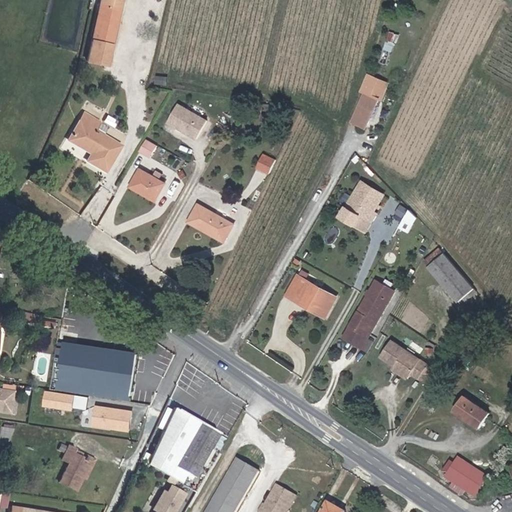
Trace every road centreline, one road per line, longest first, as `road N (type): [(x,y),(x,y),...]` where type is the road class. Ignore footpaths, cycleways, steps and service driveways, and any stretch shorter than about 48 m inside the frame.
road 1 (primary): [(0,208),(449,511)]
road 2 (unknown): [(240,370),(281,284),(369,148)]
road 3 (track): [(192,337),(113,511)]
road 4 (unknown): [(136,86),(128,148),(58,247)]
